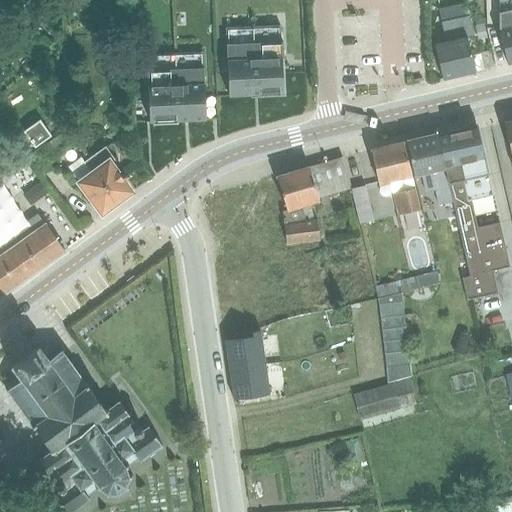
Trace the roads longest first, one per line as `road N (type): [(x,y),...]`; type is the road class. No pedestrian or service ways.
road 1 (residential): [(229,511),(193,248),(163,199)]
road 2 (secondary): [(163,199),(0,318)]
road 3 (secondary): [(163,199),(246,153),(334,133)]
road 4 (secondary): [(334,133),(511,87)]
road 5 (residential): [(323,0),(334,133)]
